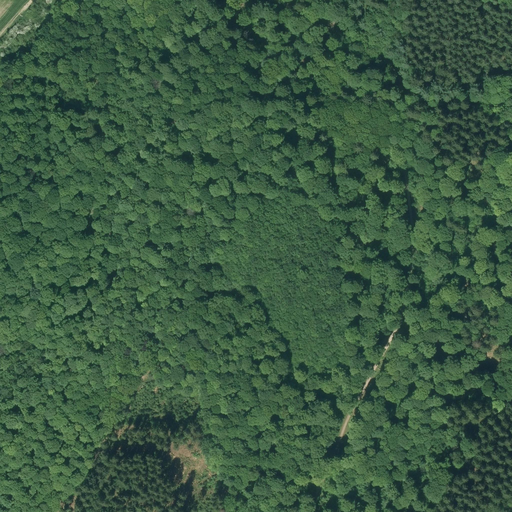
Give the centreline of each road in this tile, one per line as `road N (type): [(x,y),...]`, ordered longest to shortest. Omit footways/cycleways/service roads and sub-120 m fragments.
road 1 (unknown): [(310,511),(402,309),(412,247),(403,139),(412,92)]
road 2 (track): [(0,197),(89,138),(177,120),(224,98),(405,86)]
